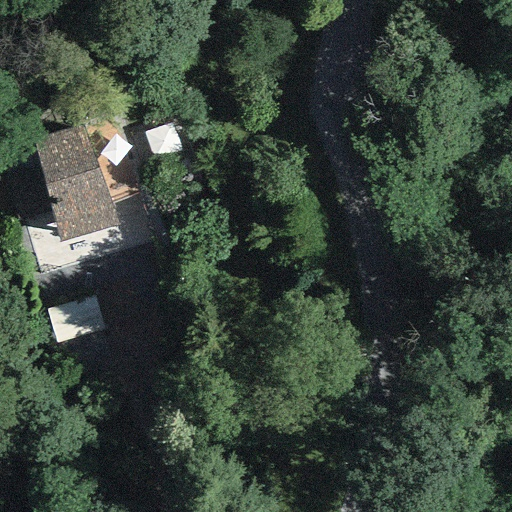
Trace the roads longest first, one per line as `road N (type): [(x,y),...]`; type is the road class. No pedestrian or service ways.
road 1 (unclassified): [(337,0),(329,150),(363,282),(359,436),(334,511)]
road 2 (unknown): [(460,0),(443,103),(444,339),(454,419),(430,511)]
road 3 (track): [(106,325),(161,511)]
